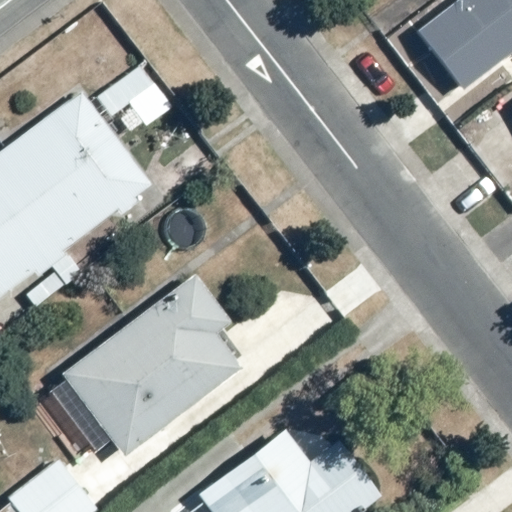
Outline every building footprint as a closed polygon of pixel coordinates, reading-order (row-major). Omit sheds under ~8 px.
[(511,88),(511,78),(497,58),(511,46),(511,0),(506,0),(506,1),(504,0),(455,0),(411,35),(423,51),(403,66),(418,86),(455,133),(511,88)] [(167,108),(136,63),(91,95),(122,140),(167,108)] [(0,292),(146,186),(78,93),(0,149),(0,292)] [(511,103),(495,116),(499,122),(470,144),(501,185),(511,177),(511,103)] [(52,371),(64,387),(48,399),(88,454),(104,442),(114,456),(232,368),(206,333),(222,322),(185,273),(52,371)] [(304,464),(273,423),(169,501),(177,511),(351,511),(372,496),(332,443),(304,464)] [(84,511),(95,504),(56,456),(4,498),(15,511),(84,511)]
